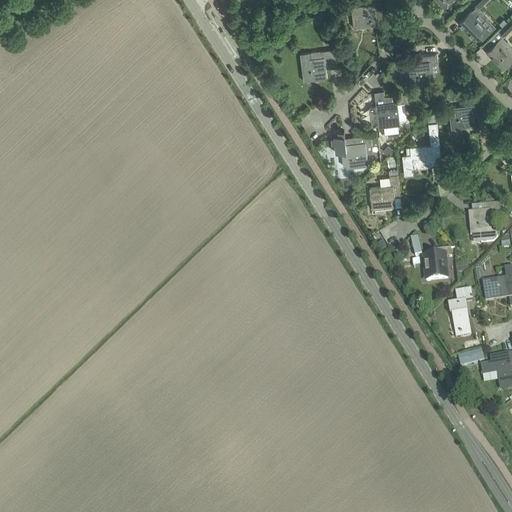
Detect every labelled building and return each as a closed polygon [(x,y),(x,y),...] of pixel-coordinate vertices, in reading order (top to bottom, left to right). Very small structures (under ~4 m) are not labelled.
[(372,0),(373,3),(352,6),(354,27),(357,27),(357,26),(375,24),(375,25),(378,25),(376,15),(383,14),(380,0),(372,0)] [(466,15),(459,22),(474,37),(478,33),(483,38),(495,26),(486,16),(480,22),(478,19),(479,18),(471,10),(466,15)] [(511,16),(500,29),(506,35),(511,28),(511,16)] [(494,45),(487,51),(503,68),(511,61),(511,59),(511,54),(509,52),(511,48),(511,47),(503,37),(502,37),(494,45)] [(407,48),(400,51),(404,59),(411,56),(407,48)] [(309,58),(308,52),(301,53),(304,81),(307,80),(307,79),(325,77),(325,78),(328,78),(326,65),(336,63),(336,67),(337,67),(335,50),(322,51),(322,57),(309,58)] [(409,66),(410,65),(412,83),(411,83),(411,86),(433,83),(430,62),(438,61),(437,53),(417,55),(417,56),(421,55),(422,61),(408,63),(409,66)] [(377,106),(371,106),(373,126),(379,125),(379,127),(384,127),(385,133),(399,132),(398,125),(401,125),(400,120),(407,119),(405,103),(408,102),(407,94),(385,96),(386,102),(376,104),(377,106)] [(469,99),(470,104),(449,107),(452,129),(455,128),(455,127),(472,125),(473,126),(475,126),(474,112),(484,111),(484,115),(485,115),(482,97),(469,99)] [(408,154),(403,155),(405,175),(414,174),(413,168),(416,168),(416,166),(433,164),(433,166),(436,165),(435,156),(435,152),(440,151),(441,155),(440,145),(440,143),(438,122),(429,123),(432,144),(418,146),(413,146),(410,147),(411,154),(408,154)] [(371,135),(352,137),(353,142),(346,142),(345,130),(339,131),(339,135),(335,135),(335,138),(332,138),(333,144),(336,144),(337,153),(343,152),(344,166),(347,165),(347,167),(369,165),(366,144),(379,142),(378,135),(372,136),(371,135)] [(393,149),(389,145),(383,151),(388,155),(393,149)] [(378,187),(370,187),(373,209),(375,209),(375,207),(393,205),(393,207),(396,206),(395,197),(395,193),(400,192),(401,196),(400,186),(399,174),(390,175),(390,177),(380,178),(381,186),(378,187)] [(482,211),(469,212),(469,215),(470,215),(472,233),(471,233),(471,236),(473,235),(473,243),(482,243),(494,242),(499,237),(498,230),(492,231),(490,212),(501,211),(500,203),(482,205),(482,211)] [(418,237),(411,239),(415,256),(422,254),(418,237)] [(504,237),(501,241),(502,246),(510,246),(511,246),(510,237),(509,237),(505,237),(504,237)] [(446,257),(452,256),(451,248),(433,249),(433,250),(437,250),(437,255),(424,257),(424,259),(426,259),(427,277),(426,277),(426,280),(448,278),(446,257)] [(469,272),(468,264),(458,264),(459,273),(469,272)] [(511,267),(506,268),(507,278),(484,282),(486,301),(494,299),(494,297),(496,297),(497,299),(511,296),(511,267)] [(457,302),(448,303),(450,314),(453,313),(454,319),(453,319),(455,330),(460,329),(461,337),(472,335),(469,316),(468,316),(467,311),(468,311),(467,301),(464,289),(456,291),(458,302),(457,302)] [(479,340),(465,342),(466,349),(480,347),(479,340)] [(481,351),(459,357),(461,366),(484,360),(481,351)] [(503,384),(504,390),(511,388),(511,367),(509,353),(494,356),(495,359),(491,359),(491,362),(481,364),(483,375),(497,373),(499,385),(503,384)]
